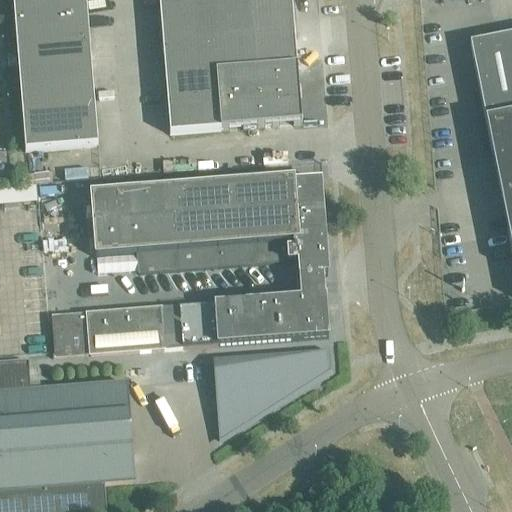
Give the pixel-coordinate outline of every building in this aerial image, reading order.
[(11,0),(13,24),(87,18),(85,0),(11,0)] [(157,0),(162,55),(213,51),(213,46),(294,39),(291,0),(157,0)] [(13,24),(16,53),(89,47),(87,18),(13,24)] [(511,37),(478,44),(470,46),(511,259),(511,37)] [(215,76),(256,73),(297,70),(294,39),(213,46),(213,51),(215,76)] [(16,53),(18,82),(92,76),(89,47),(16,53)] [(162,55),(164,81),(215,76),(213,51),(162,55)] [(297,70),(256,73),(260,129),(301,126),(297,70)] [(220,133),(260,129),(256,73),(215,76),(217,101),(220,133)] [(18,82),(20,110),(94,105),(92,76),(18,82)] [(164,81),(166,106),(217,101),(215,76),(164,81)] [(220,133),(217,101),(166,106),(169,137),(220,133)] [(97,148),(94,105),(20,110),(23,154),(97,148)] [(319,181),(90,198),(97,279),(298,264),(301,302),(179,311),(182,351),(331,339),(319,181)] [(164,352),(161,313),(86,318),(87,322),(81,322),(81,318),(51,320),(54,360),(84,358),(84,357),(90,357),(90,358),(164,352)] [(213,363),(219,442),(334,371),(333,353),(213,363)] [(27,394),(29,364),(0,366),(0,511),(106,511),(104,487),(134,484),(127,386),(27,394)]
